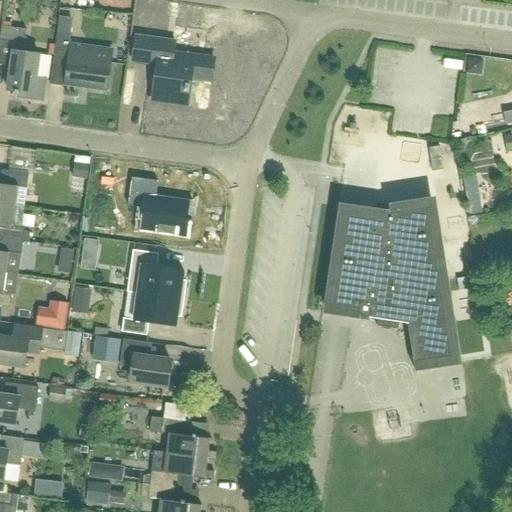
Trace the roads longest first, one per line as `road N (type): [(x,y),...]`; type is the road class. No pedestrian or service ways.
road 1 (residential): [(246,511),(261,402),(221,373),(246,161)]
road 2 (residential): [(246,161),(0,128)]
road 3 (residential): [(313,13),(511,41)]
road 4 (residential): [(246,161),(313,13)]
